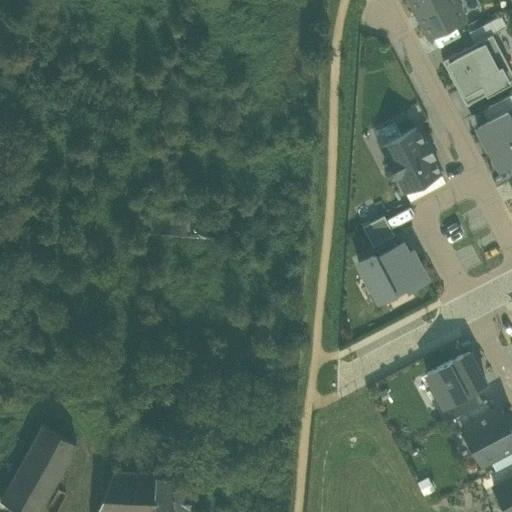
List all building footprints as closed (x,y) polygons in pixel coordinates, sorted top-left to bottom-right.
[(411,0),(430,34),(464,16),(455,0),(411,0)] [(469,31),(474,41),(492,32),(506,24),(501,14),(469,31)] [(474,41),(442,58),(466,103),(511,78),(511,70),(492,32),(474,41)] [(511,91),(482,108),(487,117),(508,106),(511,103),(511,91)] [(487,117),(474,124),(498,169),(511,161),(511,114),(508,106),(487,117)] [(373,129),(380,143),(402,132),(394,118),(373,129)] [(396,173),(404,189),(440,170),(432,155),(434,153),(426,139),(424,140),(416,125),(402,132),(380,143),(389,159),(385,163),(386,170),(391,174),(396,173)] [(440,170),(404,189),(410,200),(445,181),(440,170)] [(148,232),(225,237),(227,213),(149,208),(148,232)] [(384,213),(363,224),(373,244),(394,233),(384,213)] [(358,258),(366,275),(370,273),(382,295),(407,282),(409,285),(426,276),(416,256),(411,259),(407,250),(402,240),(375,255),(373,250),(358,258)] [(411,248),(407,250),(411,259),(416,256),(411,248)] [(378,297),(382,295),(370,273),(366,275),(378,297)] [(469,349),(426,371),(443,403),(475,386),(486,380),(469,349)] [(475,386),(443,403),(451,417),(454,415),(483,400),(475,386)] [(9,392),(0,392),(0,404),(10,405),(9,392)] [(460,426),(462,425),(492,409),(486,398),(483,400),(454,415),(460,426)] [(492,409),(462,425),(482,462),(489,458),(511,447),(511,445),(511,429),(509,431),(497,408),(500,407),(499,405),(492,409)] [(511,429),(500,407),(497,408),(509,431),(511,429)] [(1,498),(25,511),(38,511),(77,443),(43,422),(1,498)] [(511,449),(511,447),(489,458),(496,469),(511,461),(511,460),(511,449)] [(493,484),(511,474),(511,461),(496,469),(480,478),(485,488),(493,484)] [(154,511),(156,472),(114,470),(96,511),(154,511)] [(188,511),(190,473),(156,472),(154,511),(188,511)] [(428,474),(417,480),(424,494),(435,488),(428,474)] [(511,511),(511,474),(493,484),(508,511),(511,511)]
